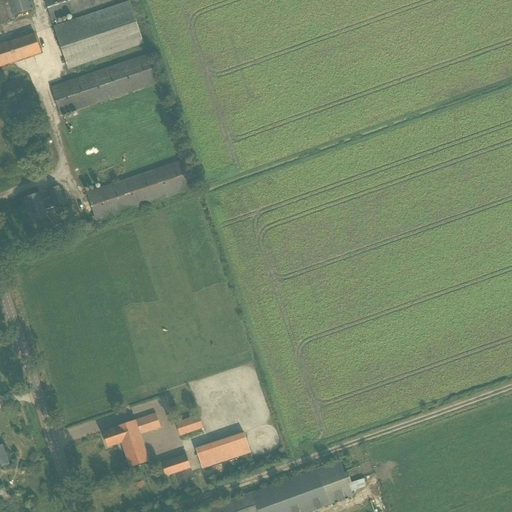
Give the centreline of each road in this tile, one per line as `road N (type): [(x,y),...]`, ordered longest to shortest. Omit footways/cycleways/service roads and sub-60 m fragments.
road 1 (track): [(511,389),(161,511)]
road 2 (tertiary): [(77,511),(0,283)]
